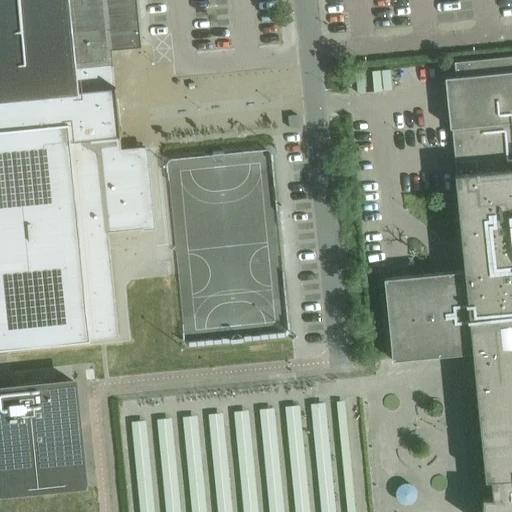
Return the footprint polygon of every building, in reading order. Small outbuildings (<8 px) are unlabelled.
[(0,0),(0,347),(118,336),(108,232),(154,227),(146,147),(121,150),(119,135),(120,135),(115,86),(114,86),(111,50),(141,47),(136,0),(0,0)] [(445,77),(449,127),(451,127),(456,174),(454,174),(463,270),(384,278),(392,360),(472,352),(484,479),(490,479),(491,497),(482,497),(481,511),(511,511),(511,55),(454,62),(455,76),(445,77)] [(74,381),(0,388),(0,469),(2,490),(84,482),(74,381)] [(354,511),(342,400),(334,401),(345,511),(354,511)] [(334,511),(323,402),(309,404),(319,511),(334,511)] [(307,511),(297,405),(284,407),(293,511),(307,511)] [(284,511),(273,408),(259,409),(268,511),(284,511)] [(257,511),(248,411),(234,412),(243,511),(257,511)] [(230,511),(220,413),(205,414),(214,511),(230,511)] [(203,511),(194,416),(180,417),(189,511),(203,511)] [(179,511),(170,418),(155,419),(164,511),(179,511)] [(152,511),(144,421),(130,422),(138,511),(152,511)] [(405,479),(399,481),(395,486),(394,492),(397,498),(403,501),(409,501),(414,498),(417,492),(416,486),(412,481),(405,479)]
